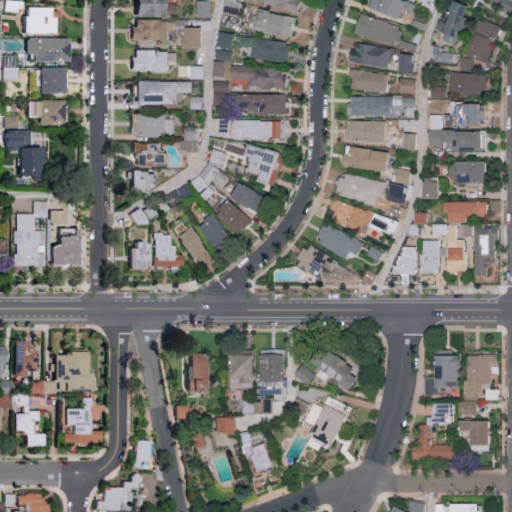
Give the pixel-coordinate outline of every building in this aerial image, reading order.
[(130,0),(130,16),(176,17),(177,4),(160,4),(159,0),(130,0)] [(209,17),(209,0),(196,0),(196,17),(209,17)] [(238,13),(239,0),(223,0),(223,11),(238,13)] [(298,0),(255,0),(255,1),(296,11),(298,0)] [(415,5),(404,0),(366,0),(365,4),(397,19),(402,8),(412,12),(415,5)] [(435,0),(418,0),(417,3),(433,8),(435,0)] [(468,5),(453,0),(451,0),(444,21),(440,20),(436,29),(445,32),(442,39),(453,44),(468,5)] [(20,8),(20,33),(55,34),(55,9),(20,8)] [(254,29),(292,36),(295,16),(257,9),(254,29)] [(399,44),(403,25),(358,15),(353,34),(399,44)] [(498,23),(473,18),(462,68),(473,70),(476,59),(489,62),(498,23)] [(167,41),(167,30),(173,30),(173,20),(130,20),(129,40),(167,41)] [(200,26),(182,27),(182,47),(200,47),(200,26)] [(229,46),(230,33),(217,32),(215,45),(229,46)] [(289,41),(237,34),(235,46),(247,47),(246,56),(287,61),(289,41)] [(29,62),(64,62),(64,38),(22,39),(22,54),(29,54),(29,62)] [(391,47),(356,42),(355,49),(349,48),(347,61),(387,67),(391,47)] [(167,71),(167,60),(175,60),(175,51),(130,51),(130,71),(167,71)] [(452,62),(452,52),(437,51),(436,62),(452,62)] [(413,72),(415,60),(402,58),(400,70),(413,72)] [(223,76),(223,60),(212,60),(212,75),(223,76)] [(284,86),(284,66),(230,66),(230,85),(284,86)] [(59,68),(36,67),(35,94),(59,95),(59,68)] [(0,74),(0,81),(12,80),(12,68),(0,68),(0,74)] [(349,87),(385,91),(387,73),(351,69),(349,87)] [(486,73),(450,71),(450,91),(486,93),(486,73)] [(414,92),(416,79),(400,77),(398,90),(414,92)] [(173,104),(174,91),(191,91),(192,81),(132,80),(131,103),(173,104)] [(225,81),(213,80),(212,105),(224,106),(225,81)] [(446,97),(446,86),(431,86),(430,96),(446,97)] [(285,112),(286,93),(234,93),(233,111),(285,112)] [(348,95),(348,114),(391,115),(392,96),(348,95)] [(415,98),(393,97),(393,103),(401,103),(401,106),(415,106),(415,98)] [(35,124),(61,123),(61,101),(25,101),(26,118),(35,118),(35,124)] [(174,135),(174,118),(163,118),(163,113),(131,114),(131,136),(174,135)] [(280,120),(233,119),(233,137),(280,138),(280,120)] [(394,132),(394,121),(346,120),(346,140),(385,140),(385,132),(394,132)] [(184,140),(179,140),(179,151),(199,150),(198,127),(183,128),(184,140)] [(481,150),(482,130),(428,129),(427,145),(448,145),(448,150),(481,150)] [(38,148),(28,148),(29,131),(1,131),(1,148),(15,148),(15,178),(38,178),(38,148)] [(137,164),(164,165),(164,152),(159,152),(160,143),(129,142),(129,153),(137,153),(137,164)] [(255,181),(273,185),(281,152),(245,143),(243,153),(250,155),(246,170),(257,173),(255,181)] [(244,173),(249,157),(213,146),(208,161),(244,173)] [(387,150),(344,146),(342,165),(385,170),(387,150)] [(483,161),(450,161),(450,183),(483,183),(483,161)] [(223,187),(229,174),(205,163),(199,176),(223,187)] [(127,192),(152,193),(152,172),(127,172),(127,192)] [(336,193),(376,202),(377,195),(383,197),(386,182),(340,172),(336,193)] [(421,197),(437,198),(437,181),(421,181),(421,197)] [(255,211),(263,195),(236,182),(228,198),(255,211)] [(214,212),(235,235),(250,221),(229,198),(214,212)] [(398,219),(333,199),(327,219),(365,231),(367,225),(393,233),(398,219)] [(447,219),(486,219),(486,200),(442,201),(442,212),(447,212),(447,219)] [(44,266),(44,231),(33,231),(33,218),(47,218),(47,202),(34,202),(34,214),(14,214),(14,266),(44,266)] [(128,214),(135,225),(144,219),(138,208),(128,214)] [(64,211),(48,210),(48,222),(64,223),(64,211)] [(426,223),(426,212),(414,211),(414,223),(426,223)] [(197,224),(215,249),(230,238),(212,213),(197,224)] [(363,242),(324,221),(314,239),(346,257),(349,251),(356,254),(363,242)] [(455,223),(432,223),(432,235),(439,235),(439,238),(447,238),(447,273),(457,273),(457,270),(464,270),(464,238),(455,238),(455,223)] [(193,226),(175,234),(192,270),(210,261),(193,226)] [(474,274),(492,275),(493,239),(498,239),(498,227),(475,227),(474,274)] [(47,247),(48,267),(74,266),(73,229),(55,230),(56,246),(47,247)] [(181,256),(173,256),(173,246),(168,246),(168,234),(151,234),(151,267),(180,267),(181,256)] [(420,272),(439,273),(440,253),(446,253),(446,246),(439,246),(440,239),(421,239),(420,272)] [(124,270),(140,270),(140,263),(146,263),(147,243),(131,243),(131,249),(125,249),(124,270)] [(295,263),(321,279),(325,272),(339,280),(347,267),(307,243),(295,263)] [(416,273),(416,245),(402,245),(402,255),(394,255),(394,274),(416,273)] [(9,375),(21,375),(21,369),(30,369),(31,347),(23,347),(23,340),(10,340),(9,375)] [(355,376),(348,370),(351,365),(320,342),(308,358),(347,387),(355,376)] [(258,378),(283,379),(284,347),(259,347),(258,378)] [(229,351),(228,387),(251,388),(252,348),(240,348),(240,352),(229,351)] [(424,392),(438,392),(438,384),(457,384),(457,349),(433,349),(433,376),(424,376),(424,392)] [(86,388),(86,371),(83,370),(83,350),(59,350),(59,353),(51,353),(50,380),(62,380),(61,388),(86,388)] [(209,352),(183,351),(182,389),(208,390),(209,352)] [(497,351),(466,352),(467,378),(463,379),(464,398),(481,398),(480,381),(492,381),(492,369),(497,369),(497,351)] [(315,371),(300,363),(294,374),(309,382),(315,371)] [(61,391),(61,380),(29,381),(29,392),(61,391)] [(485,398),(497,398),(497,389),(485,389),(485,398)] [(26,393),(10,393),(10,405),(22,405),(22,412),(10,412),(10,431),(21,431),(21,445),(38,445),(38,432),(30,432),(30,421),(36,421),(36,410),(26,410),(26,393)] [(272,410),(272,396),(252,396),(252,410),(272,410)] [(64,408),(64,423),(72,423),(72,434),(62,433),(62,441),(98,442),(99,431),(89,430),(90,398),(80,397),(80,409),(64,408)] [(477,413),(476,399),(462,399),(463,413),(477,413)] [(411,457),(452,458),(452,443),(430,443),(431,421),(454,422),(455,401),(432,401),(431,415),(427,414),(426,423),(418,422),(418,443),(411,443),(411,457)] [(345,412),(323,402),(322,406),(313,402),(306,419),(313,423),(309,433),(315,436),(312,442),(315,443),(317,438),(331,444),(345,412)] [(233,431),(234,415),(216,415),(215,431),(233,431)] [(469,449),(488,449),(487,417),(458,418),(458,433),(469,433),(469,449)] [(252,471),(272,466),(265,441),(252,444),(248,429),(240,431),(252,471)] [(147,461),(148,440),(131,439),(130,460),(147,461)] [(100,486),(100,500),(92,500),(92,509),(130,511),(131,497),(138,497),(139,474),(126,473),(126,481),(118,481),(118,487),(100,486)] [(392,503),(386,511),(422,511),(424,501),(409,498),(406,509),(401,507),(392,503)]
